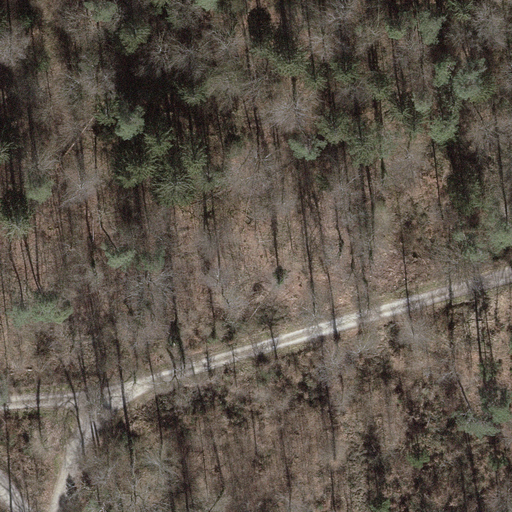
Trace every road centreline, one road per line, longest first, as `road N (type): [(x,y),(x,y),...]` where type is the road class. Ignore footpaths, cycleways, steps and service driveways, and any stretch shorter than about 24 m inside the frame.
road 1 (track): [(511,274),(102,398)]
road 2 (track): [(102,398),(55,511)]
